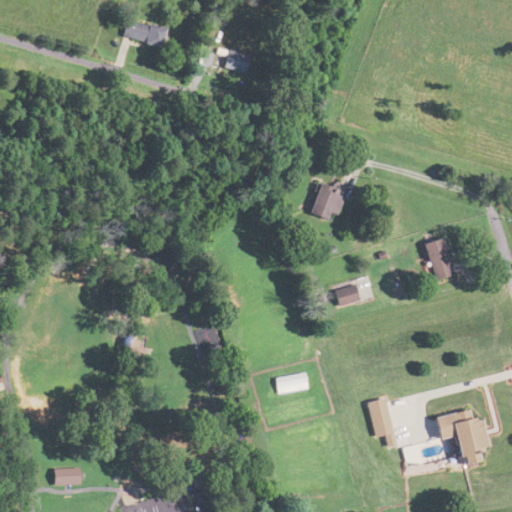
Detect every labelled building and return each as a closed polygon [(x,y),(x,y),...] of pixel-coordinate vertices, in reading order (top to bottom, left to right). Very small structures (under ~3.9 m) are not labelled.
[(162,27),(123,17),(118,36),(157,46),(162,27)] [(217,66),(241,73),(246,53),(222,47),(217,66)] [(325,219),(328,211),(337,214),(344,192),(315,183),(305,213),(325,219)] [(449,275),(438,237),(419,242),(429,280),(449,275)] [(335,307),(355,299),(349,283),(329,291),(335,307)] [(137,361),(143,343),(125,337),(119,355),(137,361)] [(270,377),(273,394),(303,388),(301,372),(270,377)] [(391,445),(381,397),(362,402),(370,437),(381,435),(383,447),(391,445)] [(167,412),(171,420),(181,415),(177,407),(167,412)] [(429,416),(433,440),(447,437),(451,459),(427,464),(428,470),(480,460),(473,417),(466,419),(464,409),(429,416)] [(54,468),(55,485),(81,483),(81,467),(54,468)]
